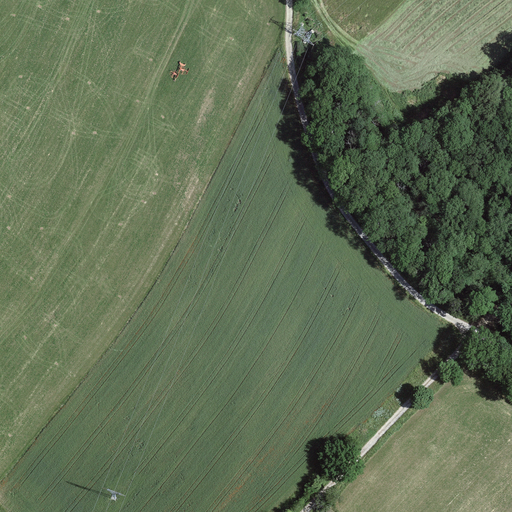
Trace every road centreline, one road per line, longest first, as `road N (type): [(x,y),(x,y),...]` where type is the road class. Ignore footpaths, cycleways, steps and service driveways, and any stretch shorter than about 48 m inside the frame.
road 1 (track): [(288,0),(292,79),(316,179),(419,297),(459,322),(487,327),(511,348)]
road 2 (track): [(511,299),(304,511)]
